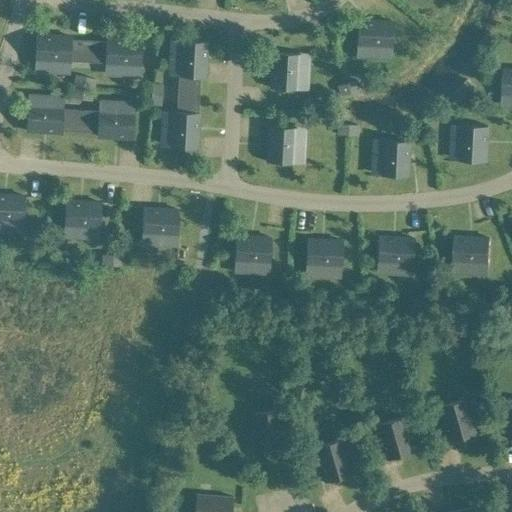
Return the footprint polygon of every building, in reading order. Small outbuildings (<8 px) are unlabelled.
[(356,47),(392,49),(393,22),(358,20),(356,47)] [(70,60),(87,61),(88,41),(71,40),(71,37),(36,35),(34,62),(70,63),(70,60)] [(88,41),(87,61),(105,62),(104,65),(140,67),(141,40),(106,39),(106,42),(88,41)] [(179,76),(178,94),(198,95),(199,77),(205,77),(207,41),(180,40),(178,76),(179,76)] [(273,52),(271,88),(298,90),(300,54),(273,52)] [(502,96),(511,96),(511,69),(503,69),(502,96)] [(83,86),(85,76),(74,74),(72,85),(83,86)] [(93,88),(95,78),(85,76),(83,86),(93,88)] [(465,90),(473,82),(467,76),(460,83),(465,90)] [(350,92),(360,90),(358,78),(347,81),(350,92)] [(340,94),(350,92),(347,81),(337,83),(340,94)] [(161,94),(162,84),(151,83),(150,93),(161,94)] [(457,97),(465,90),(460,83),(452,90),(457,97)] [(80,98),(82,88),(72,86),(70,96),(80,98)] [(91,99),(93,90),(82,88),(80,98),(91,99)] [(160,104),(161,94),(150,93),(149,103),(160,104)] [(198,95),(178,94),(177,111),(172,111),(170,147),(197,148),(199,113),(197,112),(198,95)] [(62,130),(79,131),(80,110),(63,110),(63,105),(27,104),(26,131),(62,132),(62,130)] [(80,110),(79,131),(97,132),(97,136),(133,138),(134,111),(98,109),(98,111),(80,110)] [(347,133),(348,122),(337,122),(337,133),(347,133)] [(358,134),(359,123),(348,122),(347,133),(358,134)] [(462,124),(460,160),(487,161),(489,125),(462,124)] [(269,126),(267,162),(294,163),(296,127),(269,126)] [(382,139),(380,175),(407,176),(409,141),(382,139)] [(0,221),(21,223),(23,196),(0,194),(0,221)] [(63,227),(99,229),(101,203),(65,201),(63,227)] [(141,235),(177,236),(178,210),(143,208),(141,235)] [(234,262),(270,264),(271,237),(235,236),(234,262)] [(453,263),(489,265),(490,238),(455,236),(453,263)] [(376,263),(412,265),(414,238),(378,237),(376,263)] [(305,266),(341,268),(342,241),(307,239),(305,266)] [(111,262),(112,252),(101,251),(100,261),(111,262)] [(122,262),(123,252),(112,252),(111,262),(122,262)] [(214,292),(203,292),(202,302),(213,302),(214,292)] [(366,306),(367,296),(361,296),(356,296),(355,306),(366,306)] [(377,307),(377,297),(367,296),(366,306),(377,307)] [(465,399),(438,407),(448,441),(475,434),(465,399)] [(280,411),(252,413),(254,449),(282,447),(280,411)] [(403,417),(376,425),(386,459),(413,451),(403,417)] [(342,439),(315,447),(325,482),(352,474),(342,439)] [(196,494),(194,511),(230,511),(232,497),(196,494)]
